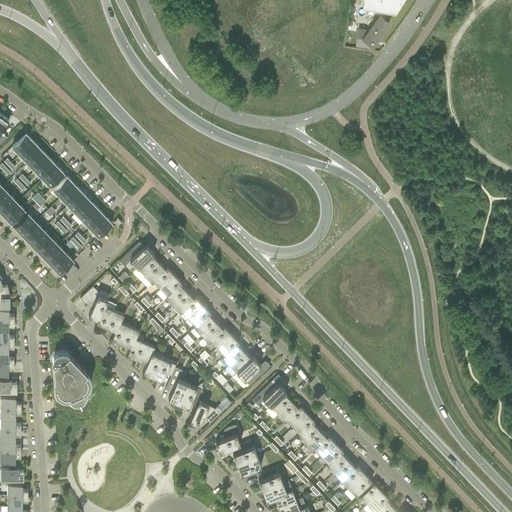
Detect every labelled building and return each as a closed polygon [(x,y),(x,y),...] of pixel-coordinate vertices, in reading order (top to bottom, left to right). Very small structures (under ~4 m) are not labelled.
[(395,14),(403,0),(363,0),(362,9),(395,14)] [(369,47),(369,43),(372,45),(389,23),(380,16),(366,34),(358,32),(357,45),(369,47)] [(0,143),(7,137),(1,131),(9,120),(0,113),(0,143)] [(26,133),(12,146),(19,154),(33,141),(28,135),(28,134),(26,132),(26,133)] [(27,162),(41,148),(40,147),(39,147),(33,141),(19,154),(20,154),(27,162)] [(34,170),(48,156),(43,150),(41,148),(27,162),(34,170)] [(42,178),(56,164),(55,162),(54,162),(48,156),(34,170),(42,178)] [(50,186),(64,172),(57,166),(58,166),(56,164),(42,178),(50,186)] [(60,197),(75,183),(73,181),(73,182),(66,175),(52,189),(60,197)] [(68,205),(82,191),(76,185),(75,183),(60,197),(68,205)] [(0,202),(9,194),(2,186),(0,187),(0,202)] [(75,212),(90,199),(88,197),(82,191),(68,205),(75,212)] [(17,202),(9,194),(0,202),(0,211),(1,213),(1,214),(3,215),(17,202)] [(83,220),(97,207),(91,201),(91,200),(90,199),(75,212),(83,220)] [(25,210),(17,202),(3,215),(4,217),(5,217),(11,223),(25,210)] [(90,228),(104,214),(103,213),(102,213),(97,207),(83,220),(90,228)] [(21,234),(35,221),(28,213),(14,226),(20,232),(19,233),(21,234)] [(98,236),(112,223),(106,216),(104,214),(90,228),(98,236)] [(117,226),(122,222),(117,218),(113,222),(117,226)] [(43,228),(35,221),(21,234),(23,236),(29,242),(43,228)] [(36,250),(50,236),(43,228),(29,242),(35,248),(34,248),(36,250)] [(44,257),(58,244),(50,236),(36,250),(38,252),(38,251),(44,257)] [(65,252),(58,244),(44,257),(50,264),(49,264),(51,266),(65,252)] [(137,267),(153,252),(145,244),(137,252),(133,247),(119,260),(124,265),(130,260),(137,267)] [(72,259),(65,252),(51,266),(53,267),(59,273),(73,260),(72,259)] [(151,254),(153,252),(137,267),(144,275),(158,261),(151,254)] [(167,267),(165,268),(158,261),(144,275),(151,282),(167,267)] [(160,288),(174,274),(167,267),(151,282),(152,283),(153,281),(160,288)] [(165,297),(181,282),(174,274),(160,288),(167,295),(165,297)] [(180,284),(182,282),(181,282),(165,297),(173,304),(187,291),(180,284)] [(8,297),(10,297),(7,284),(0,286),(0,304),(8,305),(8,297)] [(95,293),(97,290),(92,285),(80,297),(85,303),(85,302),(91,308),(88,315),(98,319),(96,323),(107,299),(97,295),(95,293)] [(195,296),(193,298),(187,291),(173,304),(180,312),(196,297),(195,296)] [(189,318),(203,304),(196,297),(180,312),(182,310),(189,318)] [(105,305),(108,299),(107,299),(96,323),(106,327),(114,309),(105,305)] [(194,327),(210,312),(203,304),(189,318),(195,325),(194,326),(194,327)] [(8,314),(9,309),(0,308),(0,319),(14,320),(14,314),(8,314)] [(112,339),(123,314),(114,309),(106,327),(115,331),(111,339),(112,339)] [(208,314),(210,312),(194,327),(201,334),(215,321),(208,314)] [(120,322),(124,314),(123,314),(112,339),(121,343),(129,325),(120,322)] [(14,326),(14,320),(0,319),(0,330),(8,331),(8,326),(14,326)] [(155,321),(152,324),(156,328),(159,335),(160,332),(163,329),(159,325),(155,321)] [(224,326),(222,328),(215,321),(201,334),(208,342),(224,326)] [(127,355),(139,330),(129,325),(121,343),(130,347),(127,355)] [(217,347),(231,334),(224,326),(208,342),(209,342),(210,340),(217,347)] [(8,336),(8,331),(0,330),(0,341),(14,341),(14,336),(8,336)] [(136,338),(139,330),(127,355),(137,359),(145,341),(136,338)] [(222,357),(238,341),(231,334),(217,347),(224,354),(222,356),(222,357)] [(14,347),(14,341),(0,341),(0,352),(8,352),(8,347),(14,347)] [(143,371),(154,346),(145,341),(137,359),(146,363),(142,371),(143,371)] [(237,343),(239,342),(238,341),(222,357),(230,364),(244,350),(237,343)] [(152,351),(154,346),(143,371),(152,375),(161,355),(152,351)] [(67,352),(65,351),(62,350),(60,351),(58,351),(56,352),(54,354),(53,356),(52,358),(52,361),(54,387),(54,389),(55,391),(57,393),(58,394),(60,396),(62,397),(64,397),(66,397),(68,397),(70,397),(71,396),(83,391),(84,390),(86,389),(87,388),(88,386),(89,384),(90,382),(90,380),(90,378),(89,376),(88,374),(87,372),(69,353),(67,352)] [(252,356),(250,358),(244,350),(230,364),(237,371),(253,356),(252,356)] [(8,357),(8,352),(0,352),(0,362),(14,363),(14,357),(8,357)] [(170,362),(171,360),(161,355),(152,375),(162,380),(165,373),(171,375),(175,366),(176,364),(170,362)] [(257,367),(260,364),(253,356),(237,371),(249,384),(262,372),(257,367)] [(14,369),(14,363),(0,362),(0,374),(3,374),(8,374),(8,369),(14,369)] [(181,369),(175,366),(171,375),(165,388),(171,391),(168,398),(178,402),(187,382),(177,378),(181,369)] [(218,375),(215,378),(219,381),(222,385),(226,381),(227,380),(220,373),(218,375)] [(3,379),(3,374),(0,374),(0,392),(17,392),(17,382),(9,382),(9,379),(3,379)] [(226,381),(222,385),(229,392),(233,388),(226,381)] [(278,383),(275,385),(270,381),(252,398),(257,404),(263,398),(270,406),(285,390),(278,383)] [(187,382),(178,402),(188,407),(189,403),(195,406),(198,400),(202,390),(196,387),(197,387),(187,382)] [(234,398),(240,393),(235,388),(230,393),(234,398)] [(284,393),(286,391),(285,390),(270,406),(277,413),(291,400),(284,393)] [(15,402),(15,396),(0,396),(0,407),(21,407),(21,402),(15,402)] [(208,404),(198,400),(195,406),(189,420),(199,424),(203,416),(205,417),(204,417),(209,422),(222,410),(217,405),(215,408),(208,405),(208,404)] [(299,405),(298,407),(291,400),(277,413),(284,421),(300,405),(299,405)] [(293,426),(307,413),(300,405),(284,421),(286,419),(293,426)] [(21,413),(21,407),(0,407),(0,418),(15,418),(15,413),(21,413)] [(298,436),(314,420),(307,413),(293,426),(300,433),(298,435),(298,436)] [(15,423),(15,418),(0,418),(0,429),(21,429),(21,423),(15,423)] [(312,422),(314,421),(314,420),(298,436),(305,443),(319,430),(312,422)] [(236,433),(239,432),(236,424),(233,424),(230,425),(227,427),(224,429),(223,429),(226,437),(215,441),(219,451),(234,446),(240,443),(236,433)] [(21,435),(21,429),(0,429),(0,438),(0,439),(15,440),(15,435),(21,435)] [(328,435),(326,437),(319,430),(305,443),(312,451),(328,435)] [(321,456),(335,443),(328,435),(312,451),(313,451),(315,449),(321,456)] [(15,445),(15,440),(0,439),(0,450),(20,451),(21,445),(15,445)] [(236,463),(257,455),(250,439),(240,443),(234,446),(236,452),(232,453),(236,463)] [(327,465),(343,450),(335,443),(321,456),(328,463),(326,465),(327,465)] [(20,456),(20,451),(0,450),(0,461),(5,462),(14,462),(15,462),(15,456),(20,456)] [(341,452),(343,450),(327,465),(334,473),(348,459),(341,452)] [(240,473),(261,465),(257,455),(236,463),(240,473)] [(357,465),(355,466),(348,459),(334,473),(341,480),(357,465)] [(14,465),(14,462),(5,462),(5,467),(0,466),(0,479),(23,480),(24,469),(17,469),(17,467),(13,467),(13,465),(14,465)] [(357,465),(341,480),(348,488),(350,486),(364,472),(357,465)] [(262,490),(283,482),(276,466),(259,473),(262,479),(258,480),(262,490)] [(350,486),(348,488),(355,495),(356,495),(357,494),(372,480),(364,472),(350,486)] [(300,473),(298,475),(301,479),(305,483),(308,481),(304,476),(300,473)] [(283,482),(262,490),(266,500),(292,489),(290,489),(287,480),(283,482)] [(367,504),(381,490),(374,482),(360,496),(367,504)] [(22,489),(22,484),(7,484),(7,495),(28,495),(28,489),(22,489)] [(278,506),(296,499),(292,489),(266,500),(274,497),(278,506)] [(373,511),(388,498),(381,490),(367,504),(374,511),(372,511),(373,511)] [(28,501),(28,495),(7,495),(7,506),(22,506),(22,501),(28,501)] [(296,499),(278,506),(279,511),(290,511),(307,505),(304,506),(300,497),(296,499)] [(387,500),(389,498),(388,498),(373,511),(388,511),(393,507),(387,500)]
